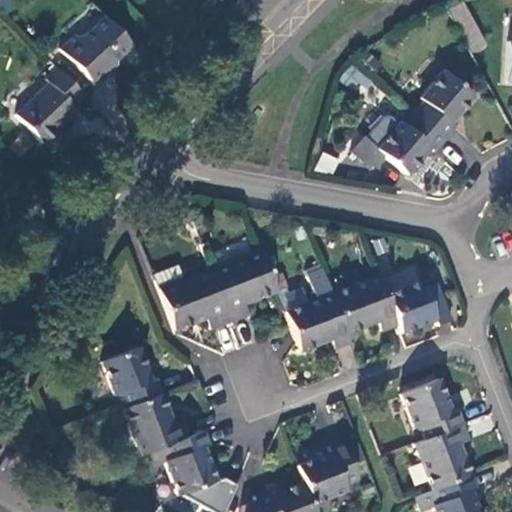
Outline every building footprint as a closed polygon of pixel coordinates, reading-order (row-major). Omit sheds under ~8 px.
[(467,0),(452,6),(471,53),(486,47),(467,0)] [(57,49),(92,86),(106,74),(104,72),(131,46),(102,17),(82,34),(71,35),(57,49)] [(350,90),(361,76),(349,66),(338,79),(350,90)] [(46,84),(13,117),(41,144),(76,111),(72,108),(84,97),(57,68),(43,81),(46,84)] [(411,112),(442,137),(452,125),(449,121),(471,95),(442,69),(418,96),(421,100),(411,112)] [(431,150),(442,137),(411,112),(401,123),(399,120),(397,122),(375,147),(364,138),(361,136),(348,151),(362,163),(374,164),(382,154),(404,174),(427,147),(431,150)] [(386,114),(364,138),(375,147),(397,122),(386,114)] [(302,153),(291,150),(290,158),(300,160),(302,153)] [(333,174),(337,157),(319,153),(315,170),(333,174)] [(210,268),(229,320),(247,313),(243,302),(275,290),(260,249),(210,268)] [(210,268),(157,289),(173,329),(206,318),(211,328),(229,320),(210,268)] [(284,311),(289,328),(295,343),(298,349),(328,337),(333,347),(348,340),(344,329),(330,292),(322,269),(306,275),(316,299),(284,311)] [(330,292),(344,329),(375,319),(378,329),(396,323),(384,293),(377,275),(330,292)] [(396,323),(400,332),(432,320),(434,325),(450,319),(436,282),(422,288),(419,280),(384,293),(396,323)] [(122,407),(158,393),(152,377),(147,379),(136,347),(100,360),(113,394),(117,393),(122,407)] [(424,438),(459,424),(452,409),(449,412),(435,379),(399,393),(412,426),(418,424),(424,438)] [(163,444),(186,436),(180,418),(169,423),(158,393),(122,407),(120,408),(138,454),(163,444)] [(431,489),(469,474),(457,443),(465,439),(459,424),(424,438),(413,442),(431,489)] [(206,444),(201,431),(186,436),(163,444),(169,457),(163,460),(176,495),(214,480),(201,446),(206,444)] [(330,451),(295,465),(302,482),(309,502),(345,489),(343,483),(356,478),(341,440),(328,445),(330,451)] [(474,488),(469,474),(431,489),(416,495),(421,508),(432,504),(435,511),(476,511),(468,490),(474,488)] [(313,511),(309,502),(302,482),(269,494),(267,490),(252,495),(254,499),(241,504),(237,511),(313,511)]
